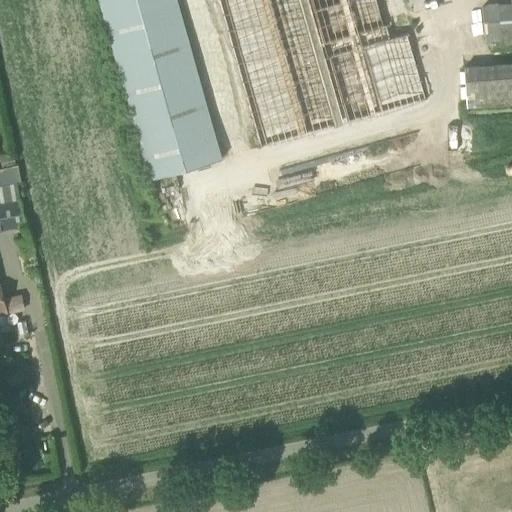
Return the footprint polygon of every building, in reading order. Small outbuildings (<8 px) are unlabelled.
[(98,0),(149,179),(222,158),(176,0),(98,0)] [(389,38),(386,26),(378,0),(218,0),(260,147),(427,99),(408,33),(389,38)] [(511,5),(481,7),(484,41),(487,40),(499,40),(499,51),(511,50),(511,5)] [(511,63),(464,67),(467,109),(511,105),(511,63)] [(11,152),(0,154),(3,169),(13,168),(11,152)] [(26,226),(19,181),(0,184),(0,230),(12,229),(26,226)] [(0,314),(23,310),(20,294),(2,298),(0,289),(0,314)]
